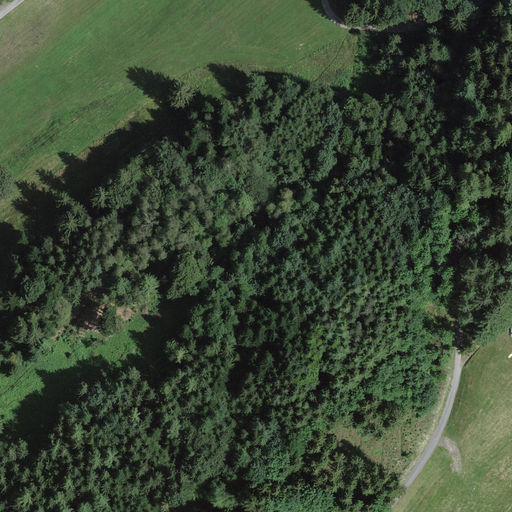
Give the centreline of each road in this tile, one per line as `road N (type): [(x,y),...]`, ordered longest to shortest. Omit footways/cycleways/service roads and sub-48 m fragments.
road 1 (unclassified): [(492,0),(466,50),(450,123),(457,375),(442,422),(380,511)]
road 2 (track): [(192,511),(130,498),(91,498),(53,511)]
road 3 (track): [(326,0),(334,18),(356,27),(424,22),(442,0)]
